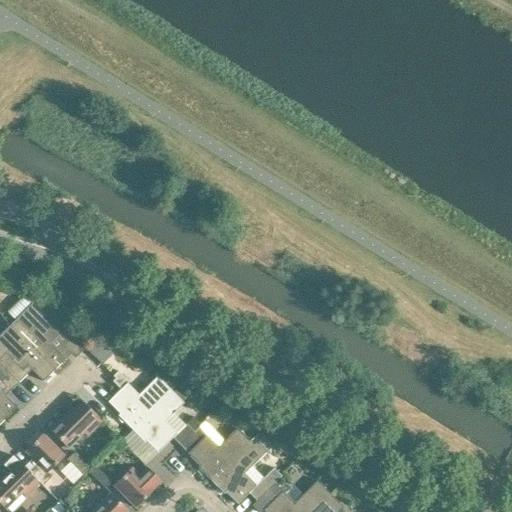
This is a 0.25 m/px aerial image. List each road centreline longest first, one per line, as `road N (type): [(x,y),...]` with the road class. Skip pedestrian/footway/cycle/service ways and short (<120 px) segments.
road 1 (tertiary): [(477,511),(105,275)]
road 2 (residential): [(0,455),(91,364)]
road 3 (tertiary): [(105,275),(63,237),(0,208)]
